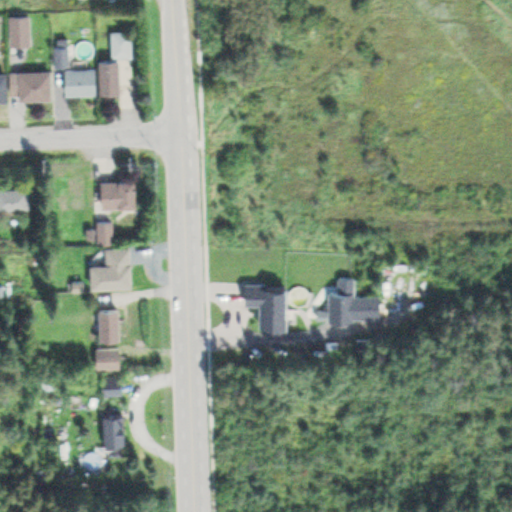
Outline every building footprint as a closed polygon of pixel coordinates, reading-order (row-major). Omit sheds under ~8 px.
[(41,44),(41,14),(22,14),(22,44),(41,44)] [(137,58),(137,33),(117,33),(117,58),(137,58)] [(75,65),(75,44),(62,44),(62,65),(75,65)] [(122,63),(105,63),(105,96),(122,96),(122,63)] [(55,70),(17,70),(18,101),(56,100),(55,70)] [(99,70),(70,70),(70,96),(99,96),(99,70)] [(0,73),(0,102),(12,103),(12,74),(0,73)] [(106,183),(106,208),(138,208),(138,183),(106,183)] [(34,209),(34,190),(4,190),(4,209),(34,209)] [(103,244),(118,244),(118,224),(103,224),(103,244)] [(97,288),(135,287),(134,249),(113,249),(113,267),(97,267),(97,288)] [(349,276),(348,291),(339,291),(337,311),(326,310),(325,318),(386,323),(388,296),(363,294),(364,277),(349,276)] [(268,305),(268,327),(293,328),(293,286),(255,285),(254,305),(268,305)] [(124,341),(124,312),(105,312),(105,341),(124,341)] [(129,351),(100,351),(100,370),(129,370),(129,351)] [(124,398),(125,382),(106,381),(106,397),(124,398)] [(110,447),(127,447),(127,418),(110,418),(110,447)]
